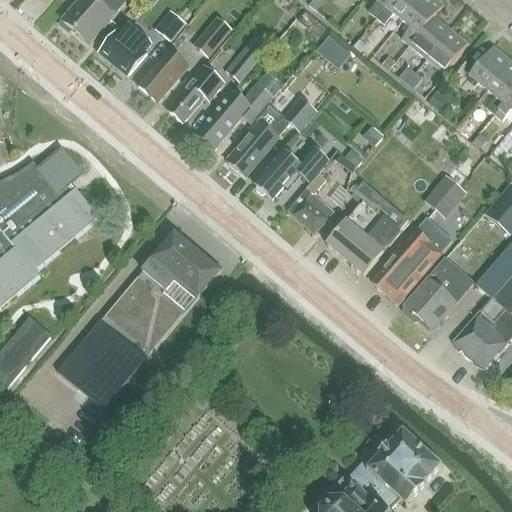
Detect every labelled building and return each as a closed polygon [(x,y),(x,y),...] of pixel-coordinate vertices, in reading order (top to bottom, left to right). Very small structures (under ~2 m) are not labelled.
[(88,47),(128,0),(83,0),(59,28),(68,35),(70,32),(88,47)] [(378,23),(396,0),(372,0),(379,5),(369,16),(378,23)] [(403,26),(424,0),(396,0),(378,23),(386,30),(395,19),(403,26)] [(411,51),(435,21),(443,11),(429,0),(424,0),(403,26),(411,32),(402,43),(411,51)] [(185,27),(176,19),(161,37),(170,45),(185,27)] [(218,20),(194,48),(209,62),(234,33),(218,20)] [(427,64),(451,35),(435,21),(411,51),(427,64)] [(118,33),(98,57),(126,80),(146,57),(144,56),(152,47),(127,27),(120,35),(118,33)] [(451,35),(427,64),(444,78),(468,49),(451,35)] [(245,49),(240,55),(232,66),(234,68),(227,77),(241,88),(262,62),(245,49)] [(170,50),(167,53),(137,89),(157,106),(184,74),(186,75),(192,68),(170,50)] [(488,95),(511,66),(494,52),(477,74),(468,66),(453,84),(470,99),(479,88),(488,95)] [(495,120),(511,100),(511,66),(488,95),(496,102),(487,113),(495,120)] [(212,100),(224,87),(202,68),(166,112),(183,126),(208,96),(212,100)] [(400,80),(408,87),(416,78),(408,71),(400,80)] [(421,82),(416,78),(408,87),(413,92),(421,82)] [(274,100),(257,86),(244,102),(233,93),(225,102),(195,137),(213,153),(243,118),(252,125),(256,121),(274,100)] [(511,100),(495,120),(504,127),(511,117),(511,100)] [(246,180),(271,150),(279,140),(290,126),(299,134),(315,115),(300,102),(285,120),(282,118),(272,129),(264,123),(262,125),(256,121),(237,144),(240,147),(227,163),(246,180)] [(0,311),(40,278),(35,272),(98,220),(75,193),(74,193),(70,188),(81,178),(82,179),(83,178),(61,151),(60,152),(61,153),(38,172),(33,167),(34,166),(33,165),(31,167),(29,168),(27,170),(26,171),(23,173),(20,175),(17,177),(14,179),(6,183),(3,184),(1,185),(0,185),(0,311)] [(282,153),(253,186),(258,190),(257,193),(262,197),(265,196),(272,203),(284,190),(287,193),(300,179),(309,187),(329,164),(313,151),(299,167),(282,153)] [(319,176),(306,192),(287,214),(315,238),(334,216),(313,198),(327,182),(319,176)] [(426,204),(446,221),(466,196),(446,180),(426,204)] [(363,205),(327,247),(364,279),(384,255),(400,236),(399,234),(366,206),(375,196),(364,186),(364,185),(354,197),(363,205)] [(511,188),(487,218),(511,238),(511,236),(511,188)] [(393,258),(372,285),(398,307),(412,291),(443,256),(452,244),(425,221),(416,234),(394,259),(393,258)] [(58,374),(57,375),(103,414),(220,274),(206,263),(189,248),(174,236),(100,324),(106,329),(64,379),(58,374)] [(492,302),(455,344),(460,349),(462,354),(465,358),(469,362),(474,365),(479,366),(485,371),(511,339),(511,248),(477,288),(492,302)] [(456,306),(473,286),(445,261),(404,307),(405,309),(403,311),(403,315),(414,324),(417,324),(419,321),(432,332),(444,318),(456,306)] [(29,321),(0,354),(0,390),(6,396),(53,341),(29,321)] [(392,511),(401,503),(408,509),(443,472),(405,436),(390,451),(388,449),(380,458),(381,460),(369,472),(363,467),(349,482),(346,479),(338,488),(346,496),(342,506),(331,506),(330,503),(327,503),(328,508),(323,511),(392,511)]
